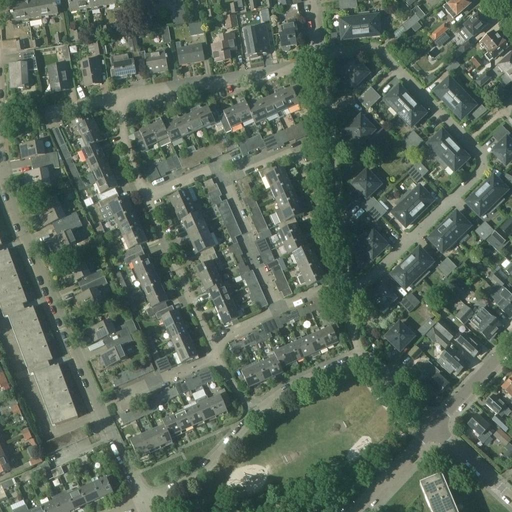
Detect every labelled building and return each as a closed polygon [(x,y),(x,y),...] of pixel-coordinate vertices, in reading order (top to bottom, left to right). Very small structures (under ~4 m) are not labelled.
[(55,0),(48,0),(38,2),(41,19),(58,16),(55,0)] [(87,11),(85,0),(68,0),(71,14),(87,11)] [(98,0),(85,0),(87,11),(88,13),(100,10),(100,9),(98,0)] [(98,0),(100,9),(116,6),(115,0),(98,0)] [(170,0),(142,0),(144,9),(160,6),(159,2),(170,0)] [(237,4),(238,9),(242,8),(241,0),(233,0),(234,5),(237,4)] [(357,8),(355,0),(354,0),(339,2),(340,10),(357,8)] [(447,4),(443,8),(453,19),(469,5),(468,4),(469,2),(467,0),(455,0),(455,1),(454,0),(448,0),(446,2),(447,4)] [(256,1),(249,2),(251,11),(258,9),(256,1)] [(29,23),(42,21),(41,19),(38,2),(26,4),(29,21),(29,23)] [(29,21),(26,4),(10,7),(13,24),(29,21)] [(271,21),(269,9),(261,10),(263,22),(271,21)] [(198,11),(192,12),(193,21),(200,20),(198,11)] [(184,13),(178,15),(180,24),(186,23),(184,13)] [(358,14),(359,19),(361,38),(380,36),(379,32),(386,31),(385,20),(378,20),(378,17),(368,18),(367,13),(358,14)] [(469,37),(472,35),(474,37),(486,26),(482,22),(484,20),(480,15),(479,17),(478,16),(472,21),(471,20),(467,24),(467,25),(465,27),(466,28),(463,30),(469,37)] [(234,16),(225,17),(227,29),(236,28),(234,16)] [(416,16),(402,27),(407,32),(420,21),(416,16)] [(342,40),(361,38),(359,19),(340,21),(342,40)] [(280,34),(279,34),(282,49),(296,46),(296,47),(297,46),(296,39),(299,38),(295,20),(288,21),(289,26),(283,27),(282,26),(281,27),(283,35),(280,35),(280,34)] [(446,23),(432,33),(435,38),(440,34),(441,35),(449,28),(446,23)] [(140,30),(139,24),(127,26),(128,32),(140,30)] [(197,36),(195,25),(188,26),(190,37),(197,36)] [(169,28),(162,29),(164,45),(171,44),(169,28)] [(266,28),(245,32),(249,57),(271,53),(266,28)] [(81,32),(74,33),(76,42),(83,40),(81,32)] [(489,53),(501,42),(498,38),(498,37),(495,33),(494,34),(493,33),(488,39),(481,44),(489,53)] [(137,45),(135,34),(128,35),(130,47),(137,45)] [(222,44),(211,46),(215,64),(231,61),(229,52),(237,51),(234,34),(221,36),(222,44)] [(61,35),(55,37),(57,45),(63,44),(61,35)] [(464,53),(473,46),(469,41),(460,49),(464,53)] [(101,42),(94,43),(96,57),(104,55),(101,42)] [(502,42),(501,42),(489,53),(484,57),(490,63),(494,60),(508,48),(502,42)] [(201,47),(178,51),(180,66),(204,62),(201,47)] [(71,62),(68,48),(62,49),(65,63),(71,62)] [(34,52),(20,54),(21,66),(10,66),(11,90),(23,89),(23,90),(25,89),(29,89),(28,71),(37,71),(34,52)] [(145,53),(139,54),(140,62),(146,61),(148,76),(168,72),(165,53),(146,56),(145,53)] [(112,68),(114,68),(115,70),(111,71),(112,82),(128,79),(127,77),(136,75),(134,62),(129,63),(128,55),(110,58),(112,68)] [(505,75),(511,68),(511,55),(498,67),(505,75)] [(474,66),(480,61),(477,57),(471,63),(474,66)] [(99,60),(82,63),(85,87),(101,85),(99,73),(101,72),(99,60)] [(354,88),(368,74),(355,60),(341,74),(354,88)] [(455,61),(445,70),(450,75),(460,66),(455,61)] [(480,61),(474,66),(477,70),(483,65),(480,61)] [(65,65),(48,68),(52,93),(69,90),(65,65)] [(511,68),(505,75),(506,76),(499,83),(504,89),(511,83),(511,82),(511,68)] [(480,88),(488,82),(491,79),(486,73),(475,83),(480,88)] [(435,93),(448,106),(462,93),(449,79),(435,93)] [(284,87),(279,89),(291,115),(301,110),(300,107),(305,104),(298,88),(293,91),(292,88),(285,91),(284,87)] [(385,101),(398,114),(412,101),(399,87),(385,101)] [(363,105),(375,93),(371,88),(358,100),(363,105)] [(280,120),(291,115),(279,89),(274,91),(276,95),(270,98),(277,114),(280,120)] [(462,93),(448,106),(461,120),(475,107),(468,99),(471,96),(465,89),(462,93)] [(494,105),(495,104),(499,101),(490,90),(485,95),(494,105)] [(363,105),(368,110),(380,98),(375,93),(363,105)] [(262,97),(257,99),(266,119),(277,114),(270,98),(264,101),(262,97)] [(241,105),(235,108),(242,124),(253,119),(248,108),(244,99),(239,101),(241,105)] [(255,124),(266,119),(257,99),(252,101),(254,105),(248,108),(253,119),(255,124)] [(425,115),(412,101),(398,114),(411,128),(425,115)] [(482,106),(472,115),(476,120),(486,111),(482,106)] [(200,107),(195,109),(204,129),(210,126),(211,128),(221,124),(217,113),(215,108),(209,110),(208,108),(202,111),(200,107)] [(217,113),(221,124),(226,134),(232,131),(231,129),(242,124),(235,108),(224,113),(225,116),(219,118),(217,113)] [(192,115),(186,118),(193,134),(204,129),(195,109),(190,111),(192,115)] [(77,127),(82,138),(98,131),(93,120),(91,121),(88,115),(72,122),(75,128),(77,127)] [(182,138),(193,134),(186,118),(180,120),(178,116),(173,118),(182,138)] [(370,142),(377,134),(383,128),(373,118),(367,124),(361,117),(347,131),(363,148),(370,142)] [(151,127),(158,144),(160,148),(171,143),(164,127),(160,118),(155,121),(157,125),(151,127)] [(182,138),(173,118),(169,120),(170,125),(164,127),(171,143),(182,138)] [(306,121),(295,126),(301,139),(306,136),(305,134),(311,132),(306,121)] [(295,141),(301,139),(295,126),(284,131),(289,142),(295,139),(295,141)] [(158,144),(151,127),(140,132),(141,135),(135,137),(142,153),(148,150),(147,148),(158,144)] [(507,132),(502,127),(492,136),(497,141),(507,132)] [(58,128),(52,131),(60,148),(65,145),(58,128)] [(82,138),(86,149),(87,149),(98,144),(107,140),(105,136),(101,137),(98,131),(82,138)] [(273,136),(279,148),(284,146),(283,144),(289,142),(284,131),(273,136)] [(406,149),(418,137),(413,132),(401,144),(406,149)] [(438,162),(455,146),(442,132),(428,145),(435,153),(432,156),(438,162)] [(260,135),(249,140),(254,151),(259,149),(260,150),(265,148),(262,141),(260,135)] [(511,137),(510,135),(493,152),(506,166),(511,160),(511,137)] [(273,151),(279,148),(273,136),(262,141),(265,148),(267,152),(273,149),(273,151)] [(418,137),(406,149),(411,154),(423,142),(418,137)] [(222,154),(227,152),(227,151),(225,147),(222,140),(211,145),(217,158),(222,156),(222,154)] [(248,154),(254,151),(249,140),(238,145),(244,158),(249,155),(248,154)] [(32,165),(58,161),(57,153),(45,155),(43,142),(20,146),(22,160),(31,158),(32,165)] [(236,142),(225,147),(227,151),(227,152),(228,153),(239,148),(236,142)] [(82,151),(87,162),(107,153),(105,148),(101,150),(98,144),(87,149),(86,149),(82,151)] [(60,148),(64,159),(70,156),(65,145),(60,148)] [(212,160),(217,158),(211,145),(200,150),(205,161),(211,159),(212,160)] [(455,146),(438,162),(444,168),(447,165),(454,173),(468,159),(455,146)] [(200,164),(205,161),(200,150),(189,155),(195,168),(200,165),(200,164)] [(109,158),(107,153),(87,162),(92,173),(108,166),(105,159),(109,158)] [(183,171),(187,169),(189,168),(190,170),(195,168),(189,155),(178,160),(182,169),(183,171)] [(70,156),(64,159),(69,170),(75,167),(70,156)] [(177,156),(166,161),(171,172),(176,169),(177,171),(182,169),(178,160),(177,156)] [(58,161),(32,165),(34,172),(25,174),(27,187),(50,183),(48,170),(59,168),(58,161)] [(165,174),(171,172),(166,161),(155,166),(155,168),(160,179),(166,176),(165,174)] [(413,168),(422,178),(428,172),(419,163),(413,168)] [(265,177),(270,188),(288,180),(283,169),(275,172),(272,167),(275,166),(275,165),(259,172),(262,179),(265,177)] [(92,173),(96,184),(117,175),(114,170),(110,172),(108,166),(92,173)] [(69,170),(74,181),(80,178),(75,167),(69,170)] [(422,178),(413,168),(408,174),(417,183),(422,178)] [(353,185),(366,199),(383,182),(377,176),(374,179),(367,172),(353,185)] [(99,196),(101,201),(112,197),(118,195),(115,189),(117,188),(114,182),(119,180),(117,175),(96,184),(101,194),(99,196)] [(511,178),(506,175),(503,181),(511,185),(511,178)] [(237,182),(238,183),(242,194),(240,195),(242,200),(253,196),(248,184),(252,183),(249,177),(237,182)] [(494,177),(480,190),(497,208),(503,202),(500,198),(507,191),(494,177)] [(74,181),(79,192),(85,189),(80,178),(74,181)] [(208,195),(219,190),(217,184),(214,185),(212,180),(203,183),(208,195)] [(293,192),(288,180),(270,188),(275,200),(293,192)] [(172,212),(193,203),(197,201),(192,188),(169,198),(174,209),(171,210),(172,212)] [(403,198),(419,215),(433,202),(420,188),(412,195),(409,192),(403,198)] [(214,206),(216,205),(222,203),(219,197),(222,196),(219,190),(208,195),(214,206)] [(497,208),(480,190),(467,204),(480,217),(487,210),(491,213),(497,208)] [(299,203),(293,192),(275,200),(280,211),(299,203)] [(52,224),(55,230),(79,220),(76,213),(65,218),(55,196),(38,204),(42,214),(39,215),(44,228),(52,224)] [(248,205),(250,211),(258,207),(253,196),(242,200),(245,206),(248,205)] [(114,202),(112,197),(101,201),(98,202),(101,209),(108,205),(113,216),(132,208),(127,197),(114,202)] [(372,208),(377,203),(372,197),(362,207),(367,213),(372,208)] [(419,215),(403,198),(397,204),(400,207),(392,214),(406,228),(419,215)] [(84,202),(86,208),(94,205),(91,199),(84,202)] [(221,217),(231,212),(226,201),(222,203),(216,205),(221,217)] [(193,203),(172,212),(173,214),(175,213),(179,221),(181,220),(197,214),(193,203)] [(304,215),(299,203),(280,211),(276,214),(280,225),(285,223),(292,220),(304,215)] [(372,208),(381,217),(386,212),(377,203),(372,208)] [(250,211),(252,215),(252,216),(250,217),(252,223),(263,219),(258,207),(250,211)] [(113,216),(118,228),(137,219),(132,208),(113,216)] [(372,208),(367,213),(376,222),(381,217),(372,208)] [(181,220),(186,232),(205,224),(200,212),(197,214),(181,220)] [(231,212),(221,217),(226,228),(236,224),(231,212)] [(456,213),(443,227),(456,240),(470,227),(456,213)] [(142,231),(137,219),(118,228),(123,239),(142,231)] [(262,233),(268,230),(263,219),(252,223),(257,235),(262,233)] [(79,220),(55,230),(58,237),(50,241),(56,253),(77,244),(71,232),(82,227),(79,220)] [(283,244),(301,236),(296,225),(294,226),(292,220),(285,223),(280,225),(278,226),(281,232),(278,233),(283,244)] [(485,223),(480,228),(489,237),(494,232),(485,223)] [(94,226),(99,237),(105,234),(100,224),(94,226)] [(186,232),(192,243),(210,235),(205,224),(186,232)] [(234,245),(238,244),(235,238),(242,235),(236,224),(226,228),(234,245)] [(443,254),(456,240),(443,227),(429,240),(443,254)] [(489,237),(480,228),(475,232),(484,242),(489,237)] [(498,228),(491,236),(503,247),(509,239),(498,228)] [(121,254),(123,260),(137,254),(135,248),(147,243),(142,231),(123,239),(129,251),(121,254)] [(254,243),(259,254),(269,250),(262,233),(257,235),(260,240),(254,243)] [(357,241),(361,245),(359,246),(373,260),(390,243),(384,237),(380,240),(373,233),(369,237),(365,233),(357,241)] [(99,237),(104,247),(109,245),(105,234),(99,237)] [(210,235),(192,243),(197,255),(200,254),(202,259),(215,254),(213,248),(215,247),(210,235)] [(289,256),(292,254),(307,248),(301,236),(283,244),(289,256)] [(232,253),(237,264),(243,262),(240,256),(243,255),(238,244),(234,245),(227,248),(230,254),(232,253)] [(292,254),(297,266),(315,257),(310,246),(307,248),(292,254)] [(480,247),(475,253),(483,261),(489,255),(480,247)] [(0,300),(4,312),(2,313),(3,316),(24,308),(23,305),(28,304),(8,250),(0,253),(0,300)] [(264,266),(266,265),(274,262),(269,250),(259,254),(264,266)] [(419,250),(405,263),(422,280),(428,274),(425,271),(432,263),(419,250)] [(131,271),(133,276),(152,267),(149,260),(153,259),(151,254),(145,257),(143,251),(137,254),(123,260),(126,266),(132,264),(134,269),(131,271)] [(196,269),(201,280),(220,272),(218,267),(215,268),(212,262),(218,260),(215,254),(202,259),(200,260),(202,266),(196,269)] [(320,269),(315,257),(297,266),(302,276),(302,277),(320,269)] [(447,259),(442,264),(452,273),(457,268),(447,259)] [(277,260),(274,262),(266,265),(269,271),(271,270),(274,275),(282,272),(277,260)] [(245,267),(243,262),(237,264),(240,270),(238,271),(240,277),(250,272),(248,266),(245,267)] [(78,281),(81,288),(105,277),(101,270),(90,275),(85,263),(64,273),(70,285),(78,281)] [(422,280),(405,263),(392,276),(405,290),(413,283),(416,286),(422,280)] [(447,278),(452,273),(442,264),(437,268),(447,278)] [(139,280),(142,286),(158,279),(161,278),(159,274),(156,275),(152,267),(133,276),(136,281),(139,280)] [(305,284),(307,289),(326,281),(320,269),(302,277),(302,276),(297,278),(301,286),(305,284)] [(253,271),(250,272),(240,277),(242,281),(245,280),(248,287),(258,283),(253,271)] [(201,289),(203,294),(208,291),(208,290),(222,284),(219,279),(222,277),(220,272),(201,280),(204,288),(201,289)] [(287,283),(282,272),(274,275),(276,281),(274,282),(277,288),(287,283)] [(501,289),(507,283),(496,273),(491,279),(501,289)] [(105,277),(81,288),(84,294),(75,298),(81,311),(102,301),(97,289),(108,285),(105,277)] [(445,283),(450,288),(456,282),(451,277),(445,283)] [(161,287),(158,279),(142,286),(139,287),(141,293),(144,291),(147,297),(147,298),(163,290),(163,291),(166,289),(164,285),(161,287)] [(227,282),(222,284),(208,290),(208,291),(212,299),(208,300),(210,304),(230,295),(227,289),(230,288),(227,282)] [(258,283),(248,287),(251,294),(249,296),(250,299),(263,294),(258,283)] [(292,295),(287,283),(277,288),(279,294),(282,293),(284,298),(292,295)] [(368,299),(381,313),(389,306),(392,309),(398,303),(382,286),(368,299)] [(166,298),(163,291),(163,290),(147,298),(147,297),(143,299),(146,304),(149,303),(152,309),(146,311),(149,318),(155,315),(155,314),(172,306),(168,308),(166,303),(171,300),(170,296),(166,298)] [(500,297),(511,308),(511,295),(510,294),(506,291),(500,297)] [(263,294),(250,299),(252,304),(255,302),(258,310),(268,306),(263,294)] [(405,299),(414,309),(420,303),(411,294),(405,299)] [(215,306),(218,314),(238,305),(235,300),(232,301),(230,295),(210,304),(212,308),(215,306)] [(511,308),(500,297),(495,303),(498,306),(498,307),(510,319),(511,318),(511,317),(511,308)] [(414,309),(405,299),(400,304),(409,314),(414,309)] [(314,304),(308,307),(311,313),(317,310),(318,312),(324,310),(319,300),(313,302),(314,304)] [(240,310),(238,305),(218,314),(223,325),(231,322),(233,326),(239,323),(237,319),(240,318),(237,312),(240,310)] [(161,319),(166,330),(182,322),(177,311),(171,314),(169,309),(173,307),(172,306),(155,314),(155,315),(158,320),(161,319)] [(302,307),(296,310),(300,320),(306,317),(305,315),(311,313),(308,307),(303,309),(302,307)] [(467,307),(457,317),(465,325),(475,314),(467,307)] [(29,373),(49,366),(48,363),(53,361),(33,308),(25,311),(24,308),(3,316),(4,319),(10,317),(30,369),(27,370),(29,373)] [(477,316),(496,334),(497,333),(499,333),(501,331),(501,329),(502,328),(492,318),(492,317),(484,309),(477,316)] [(291,315),(285,317),(288,323),(294,321),(295,322),(300,320),(296,310),(290,312),(291,315)] [(496,334),(477,316),(471,323),(477,329),(488,340),(489,341),(491,340),(493,340),(495,337),(495,336),(496,334)] [(279,317),(273,320),(278,330),(284,327),(283,326),(288,323),(285,317),(280,320),(279,317)] [(429,319),(417,332),(423,337),(435,325),(429,319)] [(270,333),(278,330),(273,320),(262,325),(265,332),(267,338),(268,340),(272,338),(270,333)] [(103,339),(106,345),(130,335),(127,328),(116,333),(110,321),(89,330),(95,342),(103,339)] [(442,321),(435,329),(451,343),(458,334),(442,321)] [(187,334),(182,322),(166,330),(171,341),(187,334)] [(336,322),(318,330),(327,349),(339,344),(336,338),(342,335),(336,322)] [(410,328),(407,331),(399,324),(386,338),(400,352),(416,334),(410,328)] [(308,338),(317,357),(321,355),(320,352),(327,349),(318,330),(314,332),(315,335),(308,338)] [(437,331),(432,337),(445,349),(450,343),(437,331)] [(252,335),(257,345),(263,342),(262,340),(267,338),(265,332),(259,334),(258,332),(252,335)] [(171,341),(176,353),(193,345),(187,334),(171,341)] [(130,335),(106,345),(109,352),(100,356),(106,368),(127,359),(122,346),(133,342),(130,335)] [(248,339),(242,342),(244,348),(250,345),(251,347),(257,345),(252,335),(247,337),(248,339)] [(465,335),(458,343),(462,347),(474,358),(478,354),(479,354),(481,352),(481,351),(482,350),(470,339),(465,335)] [(144,339),(149,351),(156,348),(151,337),(144,339)] [(301,337),(296,340),(304,359),(312,355),(314,358),(317,357),(308,338),(302,340),(301,337)] [(297,362),(304,359),(296,340),(290,342),(292,345),(285,348),(294,367),(298,365),(297,362)] [(229,345),(234,355),(240,352),(239,350),(244,348),(242,342),(236,344),(235,342),(229,345)] [(193,345),(176,353),(181,364),(198,357),(193,345)] [(275,355),(283,374),(284,373),(282,369),(289,366),(290,369),(294,367),(285,348),(280,350),(278,347),(273,350),(275,355)] [(415,347),(407,355),(414,362),(422,353),(415,347)] [(149,351),(155,362),(161,360),(156,348),(149,351)] [(451,375),(455,370),(459,374),(460,373),(462,373),(464,371),(464,369),(467,366),(449,349),(437,362),(451,375)] [(265,363),(273,382),(277,380),(276,377),(283,374),(275,355),(270,357),(271,360),(265,363)] [(161,360),(155,362),(160,374),(166,371),(161,360)] [(150,361),(145,363),(149,373),(154,371),(150,361)] [(273,382),(265,363),(259,365),(257,362),(252,365),(260,384),(268,380),(269,384),(273,382)] [(145,363),(139,365),(143,375),(149,373),(145,363)] [(437,376),(429,369),(430,368),(425,363),(420,368),(425,373),(426,372),(430,375),(423,383),(428,387),(429,386),(439,395),(441,393),(442,394),(445,391),(444,390),(448,385),(438,375),(437,376)] [(138,378),(143,375),(139,365),(133,368),(138,378)] [(260,384),(252,365),(247,367),(248,370),(242,373),(243,375),(239,377),(242,382),(245,381),(249,388),(260,384)] [(49,366),(29,373),(30,376),(36,374),(55,426),(78,418),(59,366),(50,369),(49,366)] [(133,368),(128,370),(132,380),(138,378),(133,368)] [(132,380),(128,370),(122,372),(127,383),(132,380)] [(214,381),(209,371),(197,376),(198,378),(202,386),(214,381)] [(121,385),(127,383),(122,372),(117,375),(121,385)] [(116,388),(121,385),(117,375),(111,377),(116,388)] [(186,381),(187,383),(190,391),(202,386),(198,378),(193,380),(192,378),(186,381)] [(511,378),(502,389),(511,398),(511,397),(511,378)] [(6,379),(0,381),(0,389),(9,385),(6,379)] [(174,386),(175,388),(179,396),(190,391),(187,383),(181,385),(180,383),(174,386)] [(170,390),(169,388),(163,391),(164,393),(168,401),(179,396),(175,388),(170,390)] [(209,401),(217,420),(228,415),(226,409),(231,406),(224,390),(218,393),(220,396),(209,401)] [(152,396),(155,403),(156,406),(168,401),(164,393),(158,396),(157,393),(152,396)] [(217,420),(209,401),(207,397),(195,402),(196,404),(205,425),(217,420)] [(494,397),(486,405),(488,407),(499,417),(501,419),(508,410),(505,407),(494,397)] [(142,405),(143,408),(147,416),(158,411),(156,406),(155,403),(149,405),(148,403),(142,405)] [(194,430),(205,425),(196,404),(190,406),(192,409),(185,411),(194,430)] [(131,410),(132,413),(135,421),(147,416),(143,408),(138,410),(137,408),(131,410)] [(182,435),(194,430),(185,411),(174,417),(182,435)] [(125,413),(119,416),(124,426),(135,421),(132,413),(126,415),(125,413)] [(485,432),(488,435),(490,437),(493,432),(489,428),(489,427),(488,426),(482,420),(477,416),(468,426),(481,437),(485,432)] [(171,440),(182,435),(174,417),(162,422),(164,426),(171,440)] [(494,422),(503,430),(507,434),(511,429),(501,419),(499,417),(494,422)] [(164,426),(153,431),(161,450),(173,444),(171,440),(164,426)] [(78,430),(83,441),(88,438),(83,427),(78,430)] [(73,432),(78,443),(83,441),(78,430),(73,432)] [(506,447),(511,442),(500,430),(494,436),(506,447)] [(149,455),(161,450),(153,431),(141,436),(149,455)] [(67,434),(72,445),(78,443),(73,432),(67,434)] [(62,437),(67,448),(72,445),(67,434),(62,437)] [(138,460),(149,455),(141,436),(130,441),(138,460)] [(56,439),(61,450),(67,448),(62,437),(56,439)] [(61,450),(56,439),(51,442),(56,453),(61,450)] [(45,444),(50,455),(56,453),(51,442),(45,444)] [(40,447),(45,458),(50,455),(45,444),(40,447)] [(30,461),(32,467),(43,463),(40,456),(30,461)] [(5,459),(0,461),(0,475),(11,471),(5,459)] [(61,468),(56,470),(59,477),(64,475),(61,468)] [(56,470),(51,472),(54,479),(59,477),(56,470)] [(431,511),(453,511),(440,478),(439,477),(420,485),(431,511)] [(91,481),(93,484),(100,500),(113,494),(106,479),(99,482),(97,478),(91,481)] [(12,480),(1,485),(4,491),(15,486),(12,480)] [(87,505),(100,500),(93,484),(80,490),(87,505)] [(74,511),(87,505),(80,490),(74,493),(74,492),(71,491),(66,493),(74,511)] [(59,511),(71,511),(74,511),(66,493),(53,499),(54,501),(59,511)] [(59,511),(54,501),(42,507),(43,511),(59,511)]
